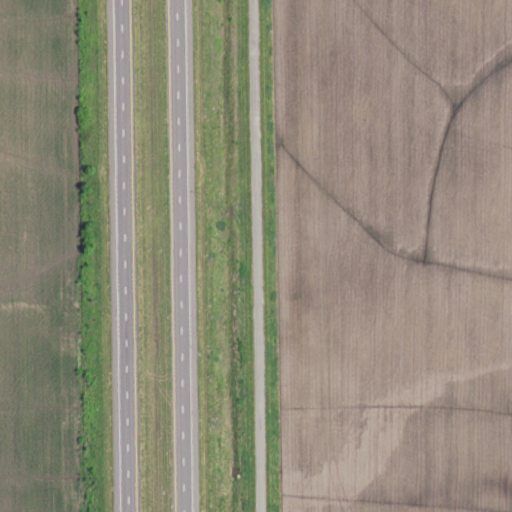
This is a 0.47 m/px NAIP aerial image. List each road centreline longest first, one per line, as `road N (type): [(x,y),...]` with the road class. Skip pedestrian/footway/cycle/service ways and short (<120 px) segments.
road 1 (motorway): [(192,511),(183,0)]
road 2 (motorway): [(120,0),(128,511)]
road 3 (residential): [(261,511),(253,0)]
